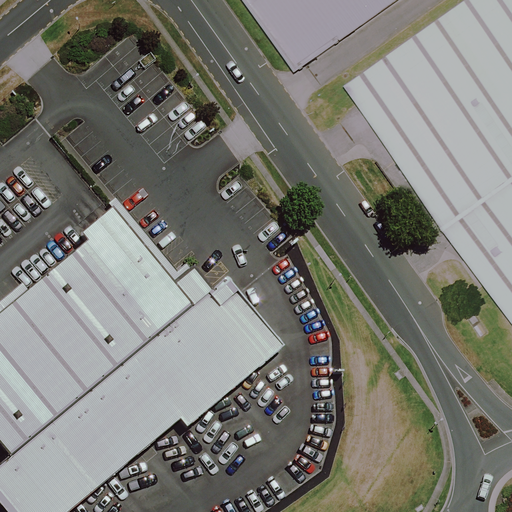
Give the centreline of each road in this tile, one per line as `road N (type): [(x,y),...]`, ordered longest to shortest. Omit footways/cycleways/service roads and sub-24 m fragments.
road 1 (tertiary): [(436,357),(191,0)]
road 2 (tertiary): [(487,468),(467,450),(436,357)]
